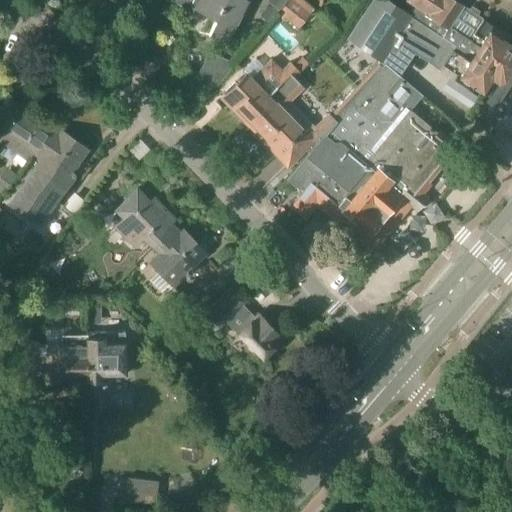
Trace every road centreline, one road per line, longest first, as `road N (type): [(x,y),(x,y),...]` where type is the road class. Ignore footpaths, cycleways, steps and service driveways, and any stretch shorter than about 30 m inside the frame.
road 1 (residential): [(384,357),(166,127),(0,5)]
road 2 (secondary): [(384,357),(252,511)]
road 3 (secondary): [(511,212),(384,357)]
road 4 (secondary): [(282,511),(403,377)]
road 5 (secondary): [(403,377),(511,248)]
